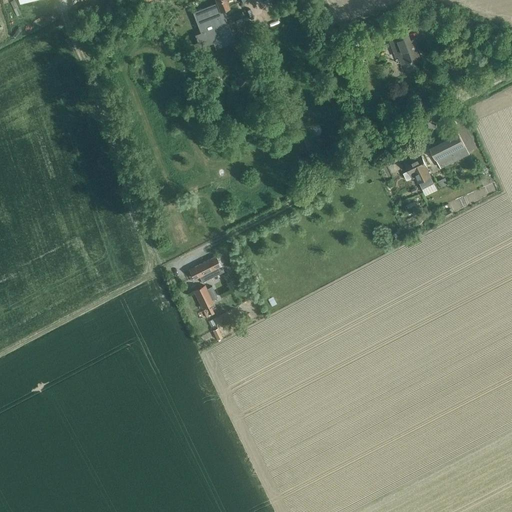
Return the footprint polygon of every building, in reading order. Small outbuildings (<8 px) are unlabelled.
[(213,0),(215,4),(218,12),(227,9),(223,0),(213,0)] [(213,4),(192,13),(200,32),(193,35),(197,45),(216,37),(219,45),(230,41),(222,23),(218,25),(216,20),(219,19),(213,4)] [(421,57),(416,42),(414,37),(409,39),(407,34),(408,33),(390,40),(396,57),(398,56),(401,64),(411,60),(411,61),(413,60),(412,60),(421,57)] [(347,51),(350,57),(359,54),(356,47),(347,51)] [(360,55),(351,58),(355,67),(363,64),(360,55)] [(469,153),(468,151),(475,148),(465,127),(429,145),(441,168),(469,153)] [(409,170),(403,173),(407,180),(412,177),(412,178),(416,176),(418,182),(419,182),(422,188),(434,183),(428,171),(425,173),(422,168),(425,166),(426,166),(421,156),(406,163),(409,170)] [(445,177),(437,181),(440,187),(448,184),(445,177)] [(196,269),(190,272),(193,278),(199,275),(199,277),(202,281),(217,274),(223,271),(217,257),(195,267),(196,269)] [(193,292),(202,310),(214,305),(205,286),(193,292)]
